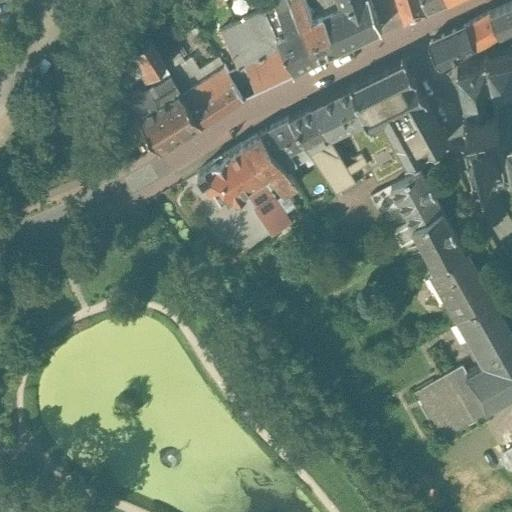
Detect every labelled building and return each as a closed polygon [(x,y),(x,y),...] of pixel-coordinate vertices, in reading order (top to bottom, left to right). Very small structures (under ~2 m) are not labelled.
[(315,55),(292,0),(270,0),(265,2),(294,65),(315,55)] [(323,9),(309,15),(307,11),(311,9),(307,0),(292,0),(315,55),(338,44),(323,9)] [(319,0),(323,9),(339,1),(338,0),(319,0)] [(339,1),(323,9),(338,44),(381,24),(372,0),(342,0),(341,1),(339,1)] [(425,0),(399,0),(404,14),(427,4),(425,0)] [(511,0),(490,9),(499,29),(511,22),(511,0)] [(265,2),(221,23),(239,61),(229,65),(228,66),(243,88),(294,65),(265,2)] [(499,29),(490,9),(490,8),(466,21),(476,41),(499,29)] [(466,21),(431,36),(429,40),(440,60),(476,41),(466,21)] [(171,67),(150,33),(148,34),(131,46),(131,45),(129,46),(130,48),(131,48),(135,55),(132,58),(137,66),(141,64),(146,71),(145,72),(147,73),(148,72),(149,71),(153,78),(171,67)] [(511,46),(492,50),(486,47),(484,48),(482,51),(484,52),(482,54),(461,60),(459,58),(457,59),(455,62),(459,64),(466,97),(462,98),(463,102),(467,101),(474,130),(470,130),(471,136),(473,138),(476,137),(477,141),(487,171),(489,173),(492,172),(491,169),(508,165),(506,167),(511,171),(511,168),(511,46)] [(405,53),(351,79),(311,97),(331,129),(331,128),(332,129),(348,121),(359,142),(345,150),(357,170),(372,162),(378,172),(406,157),(406,158),(448,135),(426,95),(427,95),(405,53)] [(190,81),(183,86),(202,116),(216,107),(243,88),(228,66),(229,65),(225,58),(199,75),(190,81)] [(153,78),(129,93),(140,110),(139,111),(160,143),(202,116),(183,86),(171,67),(153,78)] [(197,72),(188,78),(190,81),(199,75),(197,72)] [(331,129),(311,97),(289,109),(305,135),(306,135),(336,181),(357,170),(345,150),(332,129),(331,128),(331,129)] [(305,135),(289,109),(261,123),(261,124),(278,149),(289,143),(305,135)] [(261,124),(242,136),(264,170),(275,162),(277,166),(273,168),(273,170),(284,187),(297,178),(287,162),(278,149),(261,124)] [(242,136),(197,165),(208,181),(210,180),(221,197),(235,189),(237,192),(246,186),(244,182),(264,170),(242,136)] [(289,143),(278,149),(287,162),(297,156),(289,143)] [(421,164),(391,180),(409,213),(411,217),(413,221),(443,205),(435,190),(436,189),(431,179),(430,180),(421,164)] [(391,180),(371,191),(389,224),(409,213),(391,180)] [(443,205),(413,221),(411,217),(395,225),(401,237),(417,228),(435,263),(465,246),(456,230),(457,230),(452,220),(451,220),(443,205)] [(435,263),(423,269),(431,282),(439,279),(452,302),(453,302),(458,311),(492,292),(466,245),(465,246),(435,263)] [(511,327),(492,292),(458,311),(457,312),(484,361),(467,371),(463,363),(413,390),(440,440),(490,412),(486,405),(511,391),(511,327)]
